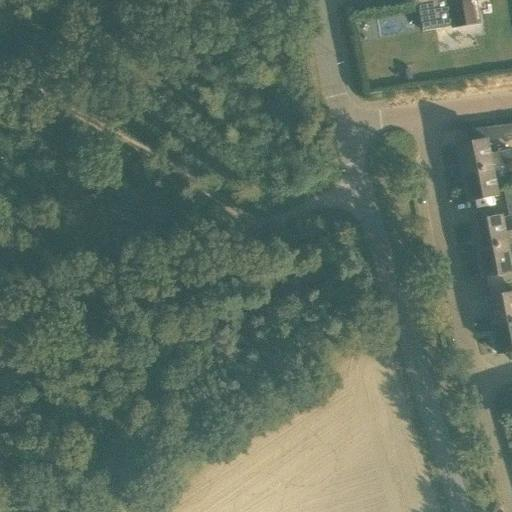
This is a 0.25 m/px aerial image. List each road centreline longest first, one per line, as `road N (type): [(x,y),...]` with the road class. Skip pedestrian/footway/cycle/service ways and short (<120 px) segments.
road 1 (tertiary): [(457,511),(342,126)]
road 2 (track): [(262,230),(0,58)]
road 3 (track): [(0,400),(262,230)]
road 4 (unclassified): [(478,385),(420,115)]
road 5 (tertiary): [(342,126),(315,0)]
